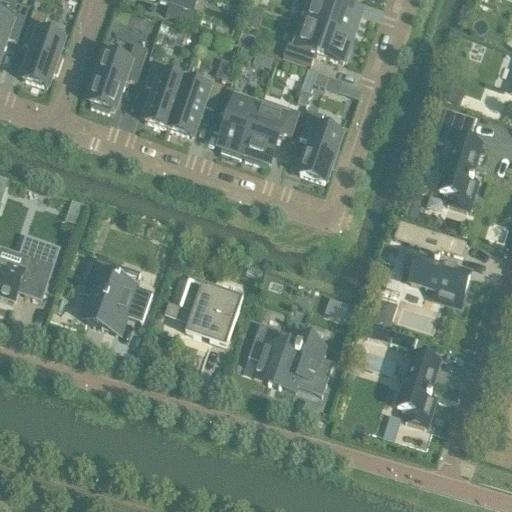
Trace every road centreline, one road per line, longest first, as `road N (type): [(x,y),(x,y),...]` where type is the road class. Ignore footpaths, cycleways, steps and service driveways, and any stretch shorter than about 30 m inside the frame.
road 1 (unclassified): [(511,505),(0,354)]
road 2 (residential): [(410,0),(337,204),(316,214),(64,127)]
road 3 (residential): [(64,127),(106,0)]
